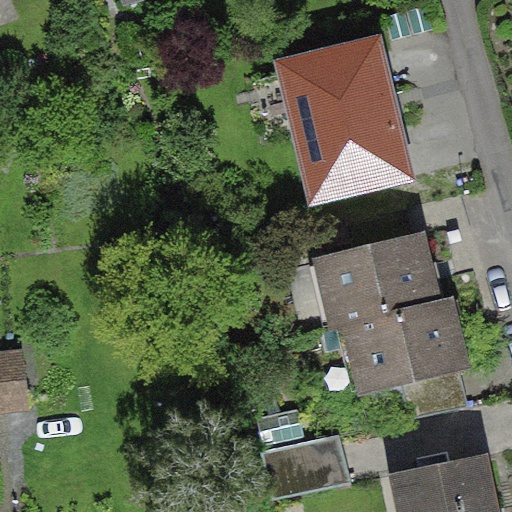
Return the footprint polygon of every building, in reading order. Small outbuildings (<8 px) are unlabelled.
[(411,180),(377,48),(352,54),(350,46),(310,56),(312,63),(285,70),(319,203),(411,180)] [(360,254),(418,239),(410,209),(352,225),(360,254)] [(438,307),(420,239),(418,239),(360,254),(323,264),(340,332),(352,329),(438,307)] [(449,305),(438,307),(352,329),(368,395),(404,387),(462,373),(465,372),(449,305)] [(0,360),(0,413),(13,412),(7,360),(0,360)] [(471,410),(462,373),(404,387),(413,424),(471,410)] [(341,437),(263,455),(275,503),(353,485),(341,437)] [(501,511),(488,457),(392,478),(399,511),(501,511)]
